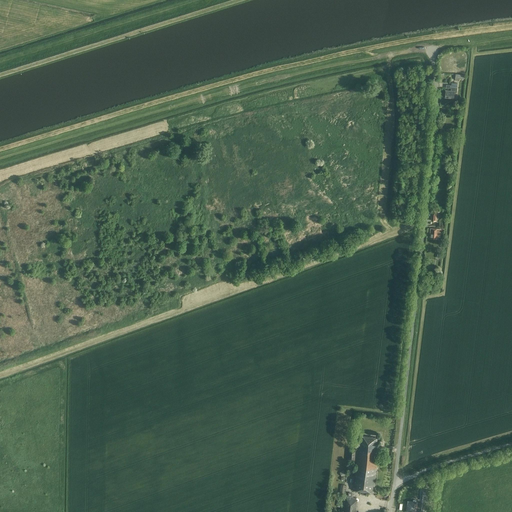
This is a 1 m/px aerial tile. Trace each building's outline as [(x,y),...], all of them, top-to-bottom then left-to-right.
[(451,91),(446,91),(445,97),(454,98),(455,94),(457,92),(458,83),(452,82),(451,91)] [(441,229),(431,228),(430,237),(432,237),(431,239),(437,239),(437,237),(441,237),(441,229)] [(353,490),(374,492),(379,451),(377,451),(378,445),(377,445),(377,437),(363,436),(362,443),(358,443),(357,450),(348,449),(347,460),(356,461),(353,490)] [(346,500),(347,496),(342,496),(341,502),(339,501),(338,507),(341,507),(341,510),(345,510),(346,500)] [(345,510),(345,511),(356,511),(358,498),(354,498),(354,500),(346,500),(345,510)] [(407,500),(406,511),(416,511),(417,511),(418,501),(407,500)]
